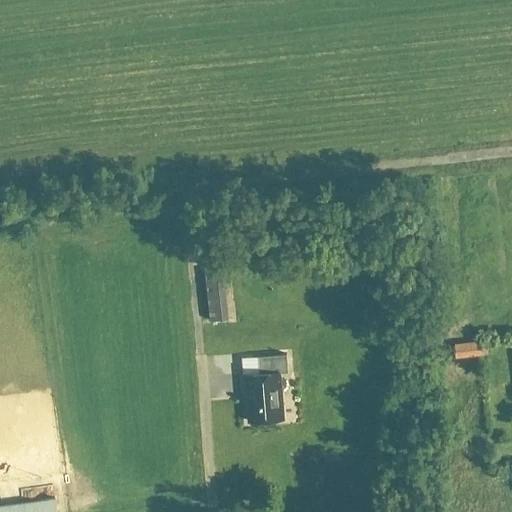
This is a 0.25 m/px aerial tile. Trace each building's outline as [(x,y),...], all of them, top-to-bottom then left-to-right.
[(203,219),(205,245),(211,244),(212,251),(223,250),(222,235),(218,236),(217,218),(203,219)] [(203,271),(209,323),(227,321),(221,269),(203,271)] [(453,345),(455,360),(482,357),(482,354),(487,354),(486,341),(453,345)] [(259,373),(245,374),(247,392),(249,392),(250,404),(248,404),(249,422),(283,419),(279,373),(288,372),(286,354),(258,357),(259,373)] [(0,511),(55,511),(54,499),(0,507),(0,511)]
